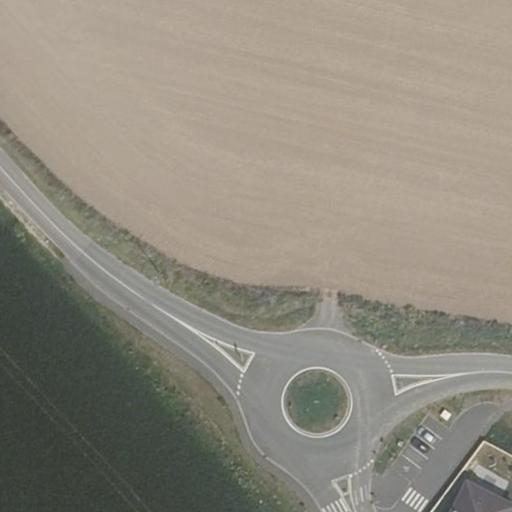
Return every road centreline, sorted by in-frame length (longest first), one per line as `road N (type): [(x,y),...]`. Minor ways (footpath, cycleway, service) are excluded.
road 1 (tertiary): [(163,312),(85,254),(0,168)]
road 2 (tertiary): [(302,347),(251,347),(163,312)]
road 3 (tertiary): [(485,372),(347,355)]
road 4 (tertiary): [(163,312),(236,373),(256,410)]
road 5 (tertiary): [(372,423),(427,387),(485,372)]
